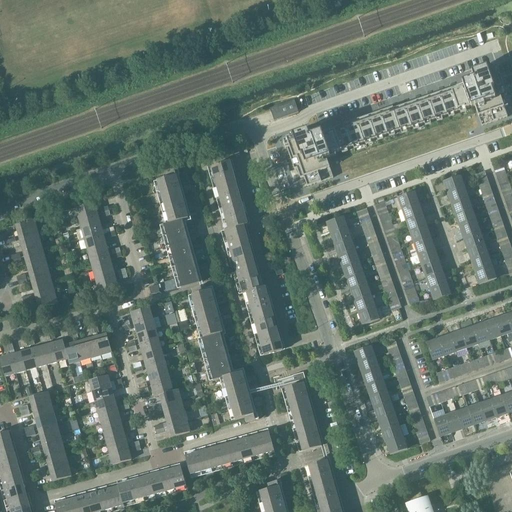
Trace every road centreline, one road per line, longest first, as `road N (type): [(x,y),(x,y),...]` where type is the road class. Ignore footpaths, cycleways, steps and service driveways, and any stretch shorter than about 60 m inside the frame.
road 1 (residential): [(282,208),(377,480)]
road 2 (residential): [(256,134),(495,46)]
road 3 (residential): [(282,208),(511,129)]
road 4 (residential): [(109,307),(142,298),(111,168)]
road 5 (residential): [(157,463),(109,307)]
road 6 (residential): [(111,168),(237,125),(256,134)]
road 7 (residential): [(377,480),(511,435)]
road 8 (residential): [(35,499),(157,463)]
road 9 (residential): [(346,494),(309,374)]
